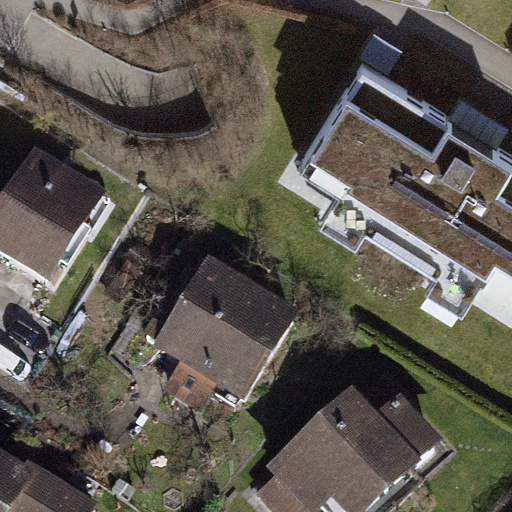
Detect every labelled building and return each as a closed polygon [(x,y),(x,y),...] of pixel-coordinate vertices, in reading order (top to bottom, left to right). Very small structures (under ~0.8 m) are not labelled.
[(511,153),(362,62),(294,158),(511,295),(511,153)] [(0,232),(0,268),(52,299),(104,212),(37,171),(0,232)] [(238,419),(295,329),(207,274),(150,364),(238,419)] [(384,374),(267,500),(280,511),(385,511),(454,439),(384,374)] [(72,511),(0,470),(0,511),(72,511)]
